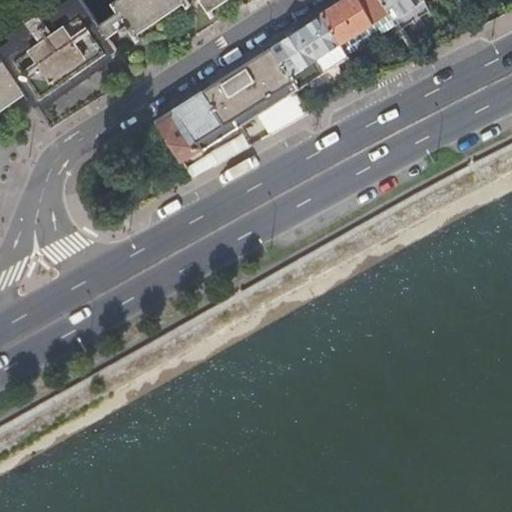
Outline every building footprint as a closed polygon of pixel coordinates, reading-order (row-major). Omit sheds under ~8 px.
[(59,0),(57,0),(7,36),(11,41),(0,48),(0,55),(4,60),(28,96),(37,108),(41,105),(45,111),(89,79),(116,61),(111,54),(117,50),(109,39),(99,25),(81,0),(68,0),(63,4),(59,0)] [(120,10),(99,25),(109,39),(124,27),(127,32),(132,28),(140,39),(142,38),(139,34),(188,0),(191,5),(192,4),(189,0),(203,0),(214,15),(215,14),(211,9),(223,0),(116,0),(114,2),(120,10)] [(383,0),(345,0),(323,14),(339,40),(340,42),(347,53),(397,21),(394,18),(389,9),(383,0)] [(383,0),(389,9),(394,18),(422,1),(422,0),(383,0)] [(323,14),(271,47),(289,75),(290,74),(340,42),(339,40),(323,14)] [(271,47),(156,120),(182,160),(201,148),(206,149),(252,119),(294,91),(296,85),(290,74),(289,75),(271,47)] [(0,114),(19,102),(28,96),(4,60),(0,63),(0,114)]
